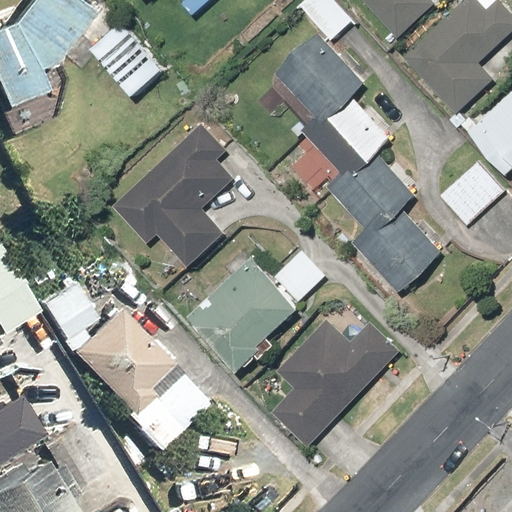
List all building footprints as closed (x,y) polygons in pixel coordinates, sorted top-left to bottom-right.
[(0,104),(41,89),(31,68),(47,61),(88,10),(74,0),(27,0),(11,23),(10,20),(0,24),(0,104)] [(368,0),(403,37),(438,4),(434,0),(368,0)] [(511,39),(511,6),(506,0),(469,0),(409,56),(462,114),(498,81),(484,66),(511,39)] [(125,20),(94,50),(140,97),(171,68),(125,20)] [(335,183),(373,226),(359,239),(411,296),(459,252),(417,207),(430,197),(387,149),(401,136),(361,93),(376,79),(327,29),(283,72),(323,114),(307,129),(348,171),(335,183)] [(511,176),(511,93),(470,133),(511,176)] [(169,244),(192,267),(231,229),(208,205),(241,173),(227,159),(239,146),(211,121),(200,133),(195,127),(121,201),(167,246),(169,244)] [(481,161),(443,195),(473,228),(510,194),(481,161)] [(314,306),(261,253),(193,319),(246,373),(314,306)] [(109,303),(67,348),(133,410),(175,366),(109,303)] [(347,335),(333,319),(291,375),(302,388),(286,410),(321,449),(395,348),(364,313),(347,335)] [(0,403),(0,459),(41,437),(17,394),(0,403)] [(73,511),(64,493),(77,486),(60,457),(48,464),(43,455),(0,478),(0,511),(73,511)] [(462,511),(511,511),(511,487),(498,475),(462,511)]
